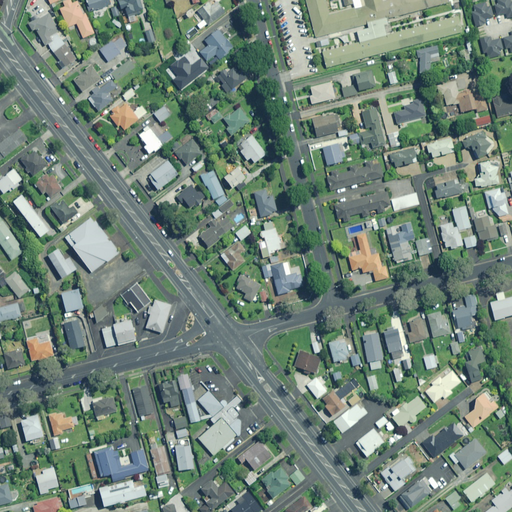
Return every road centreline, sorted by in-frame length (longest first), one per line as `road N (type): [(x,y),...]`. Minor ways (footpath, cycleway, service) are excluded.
road 1 (secondary): [(0,41),(225,334)]
road 2 (residential): [(255,0),(335,309)]
road 3 (residential): [(0,396),(225,334)]
road 4 (secondary): [(225,334),(344,486)]
road 5 (residential): [(467,393),(344,486)]
road 6 (residential): [(461,166),(418,180),(444,280)]
